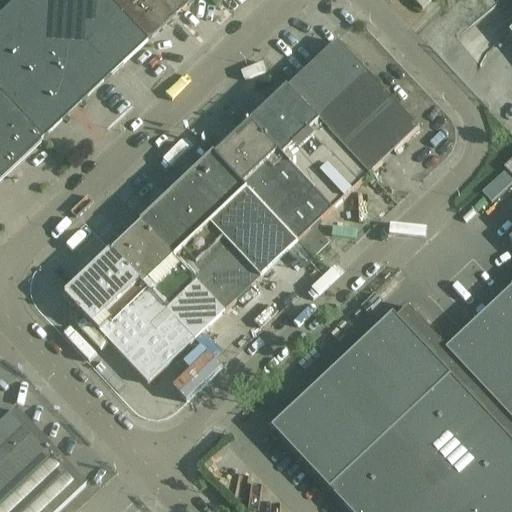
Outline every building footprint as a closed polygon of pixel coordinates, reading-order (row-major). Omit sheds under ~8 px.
[(105,0),(18,0),(0,17),(0,97),(42,142),(147,43),(105,0)] [(150,0),(105,0),(147,43),(176,16),(165,5),(152,18),(142,8),(150,0)] [(192,0),(150,0),(142,8),(152,18),(165,5),(176,16),(192,0)] [(411,0),(423,12),(424,11),(423,11),(434,1),(434,2),(435,1),(434,0),(411,0)] [(338,45),(288,91),(370,179),(420,132),(338,45)] [(288,91),(251,127),(333,214),(370,179),(288,91)] [(0,181),(42,142),(0,97),(0,181)] [(251,127),(216,159),(298,247),(333,214),(251,127)] [(216,159),(143,228),(226,315),(298,247),(216,159)] [(143,228),(113,256),(195,344),(226,315),(143,228)] [(273,432),(348,511),(511,511),(511,239),(510,242),(511,244),(511,291),(448,352),(409,310),(397,321),(394,318),(273,432)] [(195,344),(113,256),(67,300),(78,313),(77,314),(81,318),(82,317),(149,387),(195,344)] [(0,425),(0,511),(60,511),(85,489),(14,413),(0,425)]
